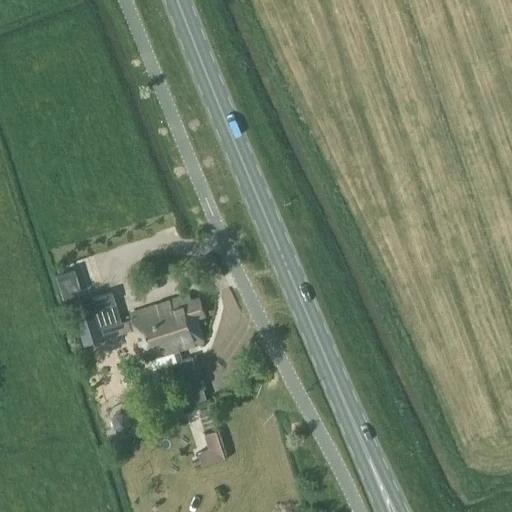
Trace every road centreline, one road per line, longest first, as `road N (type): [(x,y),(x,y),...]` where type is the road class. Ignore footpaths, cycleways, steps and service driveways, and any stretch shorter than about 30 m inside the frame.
road 1 (primary): [(375,471),(177,0)]
road 2 (unclassified): [(220,230),(359,511)]
